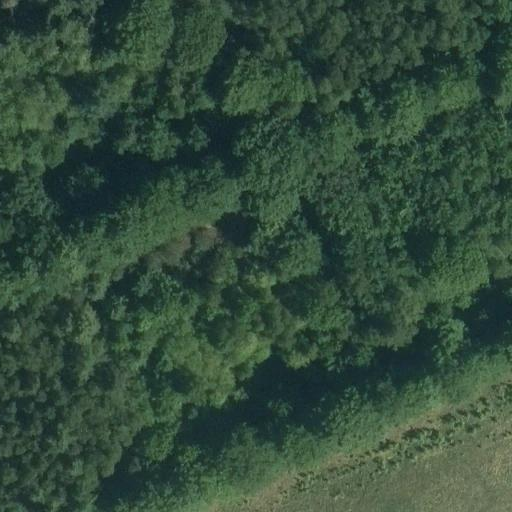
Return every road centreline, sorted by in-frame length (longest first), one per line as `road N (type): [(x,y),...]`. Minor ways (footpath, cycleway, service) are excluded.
road 1 (track): [(0,250),(256,137)]
road 2 (track): [(511,27),(256,137)]
road 3 (track): [(377,378),(256,137)]
road 4 (track): [(256,137),(157,0)]
